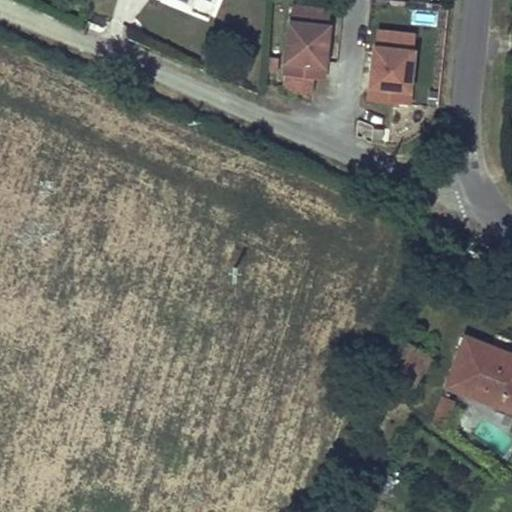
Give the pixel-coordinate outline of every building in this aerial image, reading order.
[(187,0),(194,3),(192,10),(209,17),(216,0),(187,0)] [(335,11),(298,4),(294,22),(333,28),(335,11)] [(333,28),(294,22),(285,76),(324,82),(333,28)] [(415,33),(377,28),(375,46),(413,51),(415,33)] [(407,104),(413,51),(375,46),(369,100),(407,104)] [(511,353),(466,336),(463,345),(511,363),(511,353)] [(432,356),(410,344),(390,378),(379,371),(373,385),(403,404),(432,356)] [(511,363),(463,345),(448,385),(499,404),(502,396),(511,400),(511,363)] [(439,395),(431,420),(447,425),(454,399),(439,395)] [(511,400),(502,396),(499,404),(511,408),(511,400)]
